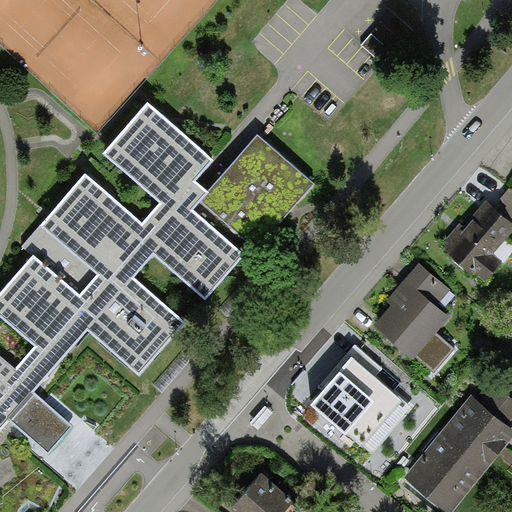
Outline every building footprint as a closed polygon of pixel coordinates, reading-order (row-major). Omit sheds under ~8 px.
[(392,10),(362,45),(384,64),(414,29),(392,10)] [(0,511),(18,511),(19,508),(29,499),(49,508),(64,480),(3,425),(9,418),(49,453),(62,438),(74,425),(34,391),(88,329),(139,375),(189,321),(135,277),(155,254),(207,298),(246,255),(195,210),(202,202),(258,251),(315,184),(258,135),(208,192),(194,180),(213,160),(148,104),(104,154),(162,202),(143,223),(86,171),(22,246),(34,256),(0,294),(0,317),(36,346),(14,369),(0,356),(0,511)] [(494,207),(511,222),(511,190),(509,188),(494,207)] [(511,222),(494,207),(486,200),(464,226),(460,223),(456,229),(440,247),(471,273),(474,270),(486,280),(501,262),(493,255),(511,232),(511,222)] [(419,262),(404,279),(436,306),(451,289),(419,262)] [(436,306),(404,279),(387,301),(391,305),(385,312),(373,325),(414,360),(416,357),(434,373),(455,349),(436,333),(449,318),(436,306)] [(371,360),(355,344),(308,402),(363,447),(403,401),(376,376),(383,369),(371,360)] [(511,399),(489,381),(476,398),(506,423),(511,415),(511,399)] [(476,398),(471,395),(404,477),(446,511),(451,511),(509,441),(511,438),(511,427),(506,423),(476,398)] [(284,511),(294,501),(262,473),(229,510),(231,511),(284,511)]
